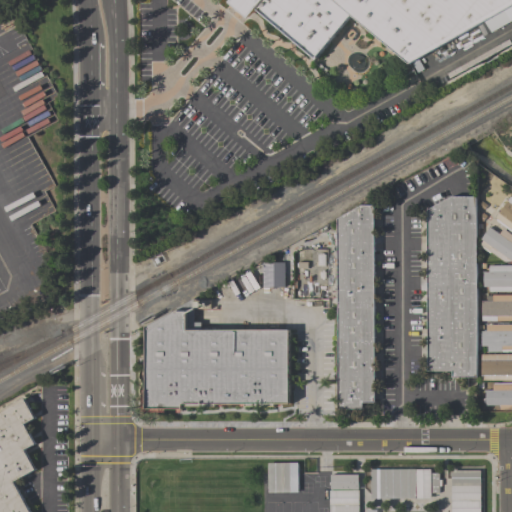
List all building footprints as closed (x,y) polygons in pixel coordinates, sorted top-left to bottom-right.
[(511,0),(511,4),(409,64),(351,15),(315,58),(247,1),(243,5),(236,0),(511,0)] [(511,230),(495,217),(511,196),(511,230)] [(451,197),(476,197),(476,377),(452,377),(452,371),(427,371),(427,210),(451,197)] [(361,205),(374,205),(374,402),(362,402),(362,409),(338,409),(337,219),(361,205)] [(490,252),(489,253),(484,249),(485,248),(480,244),(482,241),(480,239),(489,227),(499,234),(503,229),(511,235),(511,259),(511,261),(504,262),(490,252)] [(282,287),(283,263),(261,262),(260,287),(282,287)] [(511,291),(488,291),(488,287),(482,287),(482,272),(488,272),(488,266),(511,266),(511,291)] [(511,320),(481,321),(480,301),(486,301),(486,296),(491,296),(491,295),(511,295),(511,320)] [(173,311),(176,311),(176,308),(194,298),(194,300),(210,300),(210,308),(194,308),(194,322),(201,322),(201,330),(289,330),(289,403),(274,403),(274,406),(245,406),(245,403),(215,403),(215,406),(187,406),(187,404),(182,404),(182,408),(165,409),(165,412),(142,412),(142,395),(146,395),(146,326),(173,311)] [(511,350),(500,350),(500,352),(487,352),(487,346),(480,346),(480,343),(480,340),(481,340),(481,331),(485,331),(485,325),(511,325),(511,350)] [(511,354),(511,380),(480,380),(480,354),(511,354)] [(511,409),(500,410),(500,405),(485,405),(485,390),(492,390),(492,384),(511,384),(511,409)] [(0,511),(0,411),(24,398),(34,418),(24,423),(35,443),(24,449),(35,470),(13,481),(29,511),(0,511)] [(267,463),(267,492),(297,492),(296,462),(267,463)] [(371,499),(370,469),(430,469),(430,498),(371,499)] [(451,511),(451,471),(479,470),(479,511),(451,511)] [(431,473),(439,473),(439,493),(431,493),(431,473)] [(330,489),(330,485),(329,485),(329,482),(330,482),(330,475),(358,475),(358,489),(330,489)] [(329,505),(329,490),(358,490),(358,505),(329,505)]
